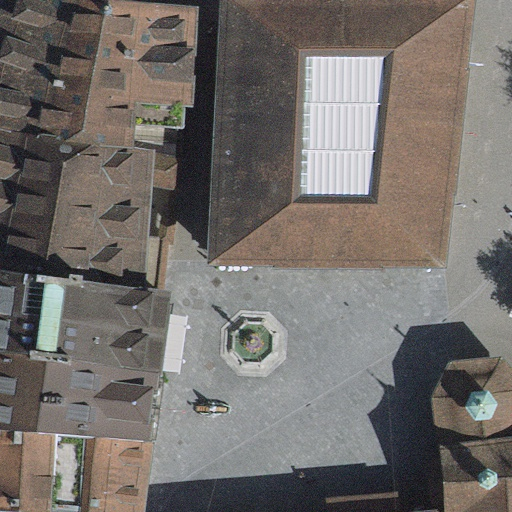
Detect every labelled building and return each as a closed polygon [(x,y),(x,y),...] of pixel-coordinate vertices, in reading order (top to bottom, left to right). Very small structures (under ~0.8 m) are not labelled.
[(174,134),(184,34),(0,4),(0,152),(145,169),(149,131),(174,134)] [(345,13),(229,14),(217,267),(438,272),(455,12),(345,13)] [(139,264),(145,169),(0,152),(0,297),(135,315),(139,264)] [(135,315),(0,297),(0,383),(129,404),(135,315)] [(511,511),(511,383),(491,361),(441,367),(423,398),(430,492),(431,511),(511,511)] [(129,404),(0,383),(0,449),(126,460),(129,404)] [(0,511),(122,511),(126,460),(0,449),(0,511)]
